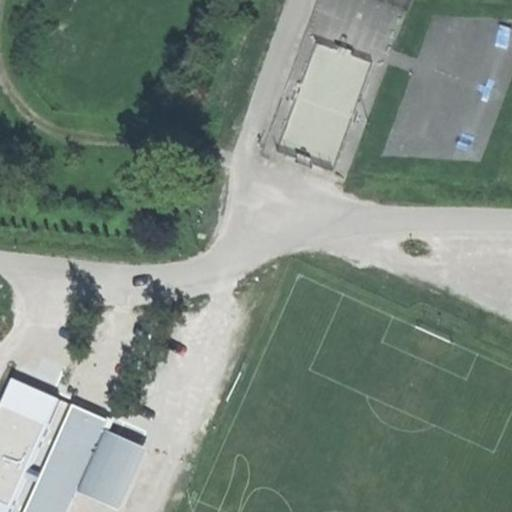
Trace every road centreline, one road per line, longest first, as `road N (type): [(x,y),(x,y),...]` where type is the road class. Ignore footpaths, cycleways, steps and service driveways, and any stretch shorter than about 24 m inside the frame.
road 1 (residential): [(511,220),(285,214),(225,260),(185,274),(51,270)]
road 2 (track): [(0,401),(51,270),(0,261)]
